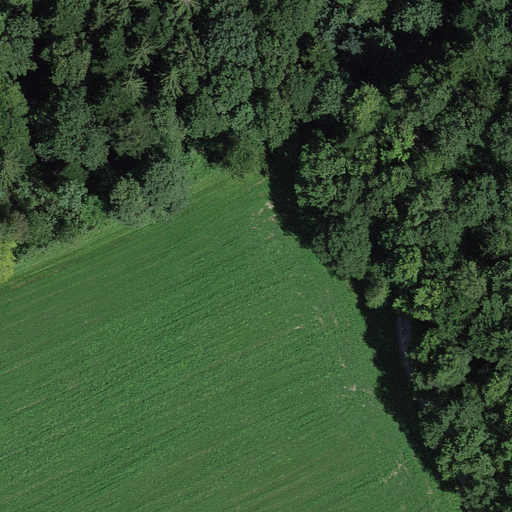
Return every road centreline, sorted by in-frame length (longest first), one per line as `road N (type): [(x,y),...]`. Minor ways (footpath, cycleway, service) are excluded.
road 1 (track): [(511,28),(445,78),(419,155),(408,377)]
road 2 (residential): [(468,511),(429,444),(408,377)]
road 3 (track): [(445,78),(379,12),(329,0)]
